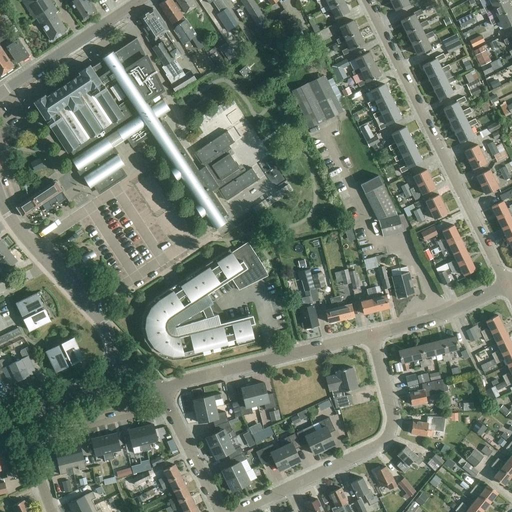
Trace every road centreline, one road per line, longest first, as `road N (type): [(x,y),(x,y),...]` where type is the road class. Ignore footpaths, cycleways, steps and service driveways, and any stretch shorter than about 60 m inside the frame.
road 1 (residential): [(505,284),(365,0)]
road 2 (residential): [(237,511),(387,437),(392,415),(371,334)]
road 3 (residential): [(161,393),(371,334)]
road 4 (tertiary): [(0,92),(140,0)]
road 5 (residential): [(25,442),(167,405)]
road 6 (residential): [(371,334),(438,316),(505,284)]
road 7 (primary): [(112,361),(106,328),(47,263)]
